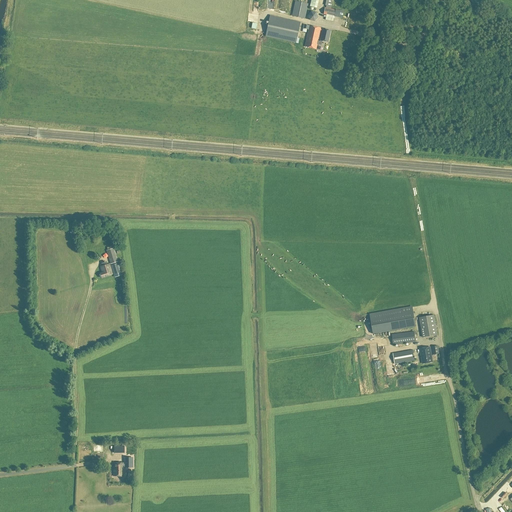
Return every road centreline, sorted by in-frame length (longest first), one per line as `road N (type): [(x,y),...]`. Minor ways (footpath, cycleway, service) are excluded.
road 1 (track): [(412,178),(441,347)]
road 2 (unclassified): [(478,511),(441,347)]
